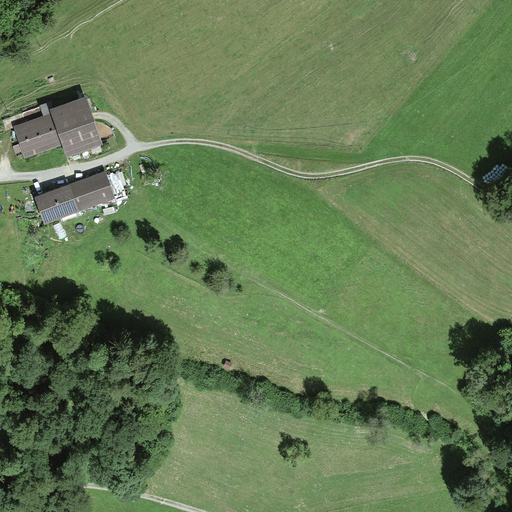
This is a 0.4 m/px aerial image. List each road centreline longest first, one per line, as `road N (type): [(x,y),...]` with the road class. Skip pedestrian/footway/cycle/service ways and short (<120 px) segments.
road 1 (track): [(0,177),(199,141),(314,177),(425,159),(511,214)]
road 2 (track): [(203,511),(0,472)]
